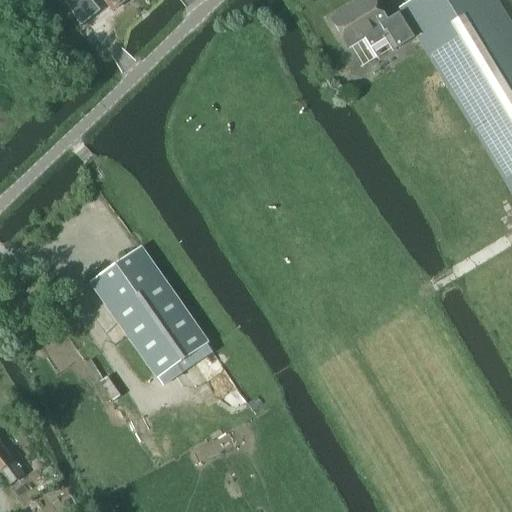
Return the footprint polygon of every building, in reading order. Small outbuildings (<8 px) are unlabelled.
[(61,0),(80,28),(99,12),(88,0),(61,0)] [(98,0),(109,13),(124,0),(98,0)] [(370,0),(367,0),(331,23),(347,50),(361,41),(366,49),(372,51),(385,43),(392,53),(417,37),(402,13),(385,23),(370,0)] [(511,32),(492,0),(418,0),(401,11),(402,13),(417,37),(444,80),(511,191),(511,32)] [(155,381),(205,346),(138,250),(88,285),(155,381)] [(0,446),(0,479),(6,487),(22,475),(12,463),(0,446)]
